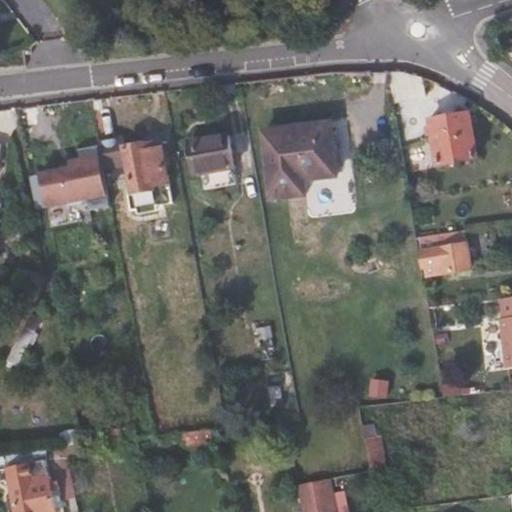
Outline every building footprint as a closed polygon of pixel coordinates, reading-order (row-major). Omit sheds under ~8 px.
[(427,99),(424,79),(405,74),(387,73),(393,105),(427,99)] [(479,160),(470,114),(429,122),(437,167),(479,160)] [(337,178),(330,124),(280,130),(289,183),(337,178)] [(236,171),(229,133),(188,141),(195,179),(236,171)] [(171,183),(163,143),(123,150),(132,196),(156,191),(156,187),(171,183)] [(94,223),(93,214),(111,211),(99,150),(81,153),(83,164),(62,167),(63,175),(29,182),(36,215),(50,212),(54,231),(94,223)] [(472,271),(466,233),(417,239),(422,270),(442,267),(443,275),(472,271)] [(511,319),(502,320),(508,370),(511,369),(511,319)] [(284,407),(280,386),(283,386),(282,374),(262,378),(264,389),(267,389),(270,409),(284,407)] [(388,400),(389,384),(371,382),(370,398),(388,400)] [(459,397),(457,385),(442,386),(444,399),(459,397)] [(237,421),(233,393),(222,395),(227,422),(237,421)] [(388,473),(381,437),(376,436),(375,426),(363,428),(373,475),(388,473)] [(43,451),(44,457),(6,464),(15,511),(62,511),(59,496),(74,493),(65,448),(43,451)] [(328,511),(325,493),(308,497),(311,511),(328,511)]
